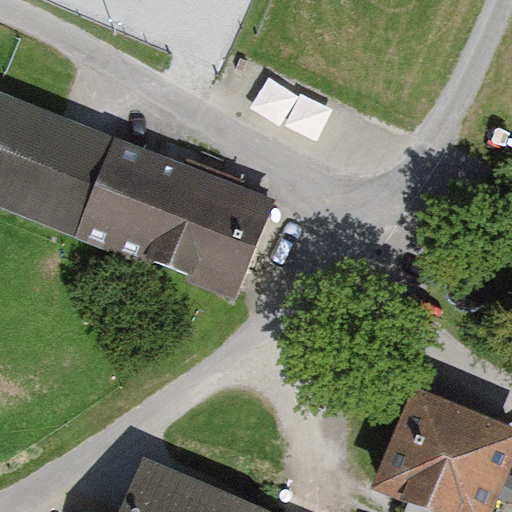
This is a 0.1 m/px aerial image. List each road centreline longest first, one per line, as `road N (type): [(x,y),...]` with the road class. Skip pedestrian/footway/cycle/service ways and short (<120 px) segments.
road 1 (unclassified): [(0,508),(45,490),(342,285),(417,196)]
road 2 (unclassified): [(0,9),(417,196)]
road 3 (unclassified): [(417,196),(499,0)]
